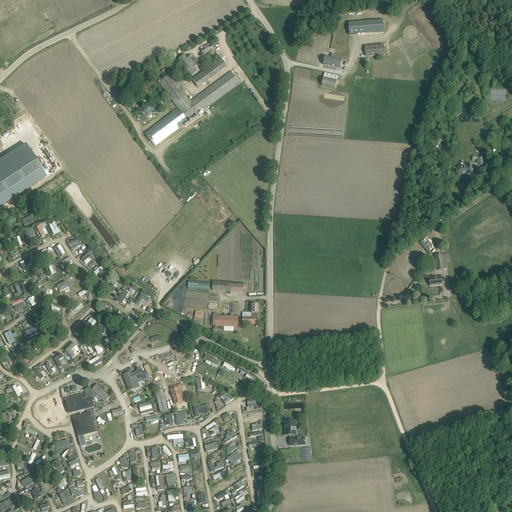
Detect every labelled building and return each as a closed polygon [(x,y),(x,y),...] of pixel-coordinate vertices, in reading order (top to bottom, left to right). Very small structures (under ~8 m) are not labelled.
[(349,23),(350,35),(384,33),(383,21),(349,23)] [(204,55),(214,49),(211,43),(201,48),(204,55)] [(365,47),(366,57),(385,55),(385,45),(365,47)] [(323,65),(340,69),(342,60),(347,61),(348,57),(332,53),(331,57),(325,56),(323,65)] [(189,77),(200,69),(190,57),(187,59),(185,56),(178,60),(180,62),(189,77)] [(221,58),(217,61),(192,80),(198,88),(227,67),(221,58)] [(171,74),(159,83),(175,105),(178,109),(145,133),(154,147),(188,122),(198,114),(201,119),(154,154),(171,179),(265,109),(247,85),(206,116),(202,111),(240,83),(231,72),(190,102),(171,74)] [(327,87),(335,89),(337,80),(340,81),(341,77),(324,73),(322,86),(327,87)] [(151,92),(150,90),(157,84),(154,81),(144,89),(148,94),(151,92)] [(142,111),(146,117),(156,111),(152,105),(142,111)] [(483,127),(481,131),(490,136),(492,132),(483,127)] [(26,144),(0,159),(0,205),(46,177),(26,144)] [(474,179),(473,172),(473,165),(466,165),(466,166),(465,166),(465,163),(463,162),(461,162),(460,163),(460,166),(458,166),(458,173),(466,173),(466,179),(474,179)] [(32,215),(22,220),(25,227),(35,223),(32,215)] [(55,222),(49,225),(53,234),(59,232),(55,222)] [(36,226),(41,237),(48,233),(45,227),(41,228),(40,225),(36,226)] [(26,230),(29,241),(36,239),(32,228),(26,230)] [(20,246),(25,244),(23,238),(25,238),(24,234),(16,237),(20,246)] [(10,237),(2,241),(3,244),(0,245),(1,249),(12,243),(10,237)] [(68,241),(70,249),(81,246),(80,242),(82,242),(81,238),(68,241)] [(62,255),(65,253),(60,244),(57,246),(62,255)] [(37,254),(39,259),(47,255),(45,250),(37,254)] [(81,259),(86,265),(88,264),(91,267),(95,263),(93,260),(95,258),(89,251),(81,259)] [(437,271),(444,270),(447,269),(446,255),(442,255),(435,256),(437,271)] [(65,267),(73,263),(70,257),(62,261),(65,267)] [(99,275),(106,269),(102,265),(94,272),(96,275),(98,273),(99,275)] [(87,276),(78,283),(82,288),(91,281),(87,276)] [(442,277),(429,279),(430,286),(443,285),(442,277)] [(188,282),(188,289),(210,290),(210,282),(188,282)] [(243,284),(227,283),(227,292),(243,293),(243,284)] [(14,294),(16,297),(22,294),(18,285),(15,287),(18,293),(14,294)] [(2,288),(5,296),(10,294),(7,286),(2,288)] [(123,304),(129,292),(123,289),(117,301),(123,304)] [(136,304),(139,305),(143,299),(149,303),(151,299),(141,293),(136,304)] [(34,295),(28,299),(32,306),(38,303),(34,295)] [(11,303),(14,310),(25,305),(22,298),(11,303)] [(258,305),(252,305),(252,313),(242,313),(242,324),(258,325),(258,305)] [(71,309),(68,313),(73,318),(77,314),(71,309)] [(213,327),(233,327),(233,330),(238,330),(238,317),(214,316),(213,327)] [(92,317),(85,324),(89,329),(96,322),(92,317)] [(25,331),(27,338),(40,334),(37,327),(25,331)] [(15,341),(14,337),(17,336),(16,332),(12,334),(11,331),(5,333),(8,344),(15,341)] [(102,341),(107,350),(110,348),(107,344),(110,342),(108,338),(102,341)] [(0,341),(0,354),(8,351),(6,346),(3,347),(1,341),(0,341)] [(72,358),(78,353),(74,349),(77,345),(74,342),(65,350),(72,358)] [(90,344),(84,346),(88,354),(94,352),(90,344)] [(60,359),(64,357),(62,354),(54,358),(59,368),(63,366),(60,359)] [(217,368),(221,360),(206,354),(204,359),(206,360),(205,363),(217,368)] [(99,356),(88,362),(90,365),(93,363),(95,366),(102,362),(99,356)] [(51,374),(54,373),(49,362),(46,364),(51,374)] [(225,363),(223,366),(234,372),(236,368),(225,363)] [(34,370),(42,379),(47,375),(43,370),(44,369),(40,364),(34,370)] [(123,376),(125,380),(130,391),(140,387),(138,382),(144,380),(144,381),(149,379),(148,376),(152,374),(149,365),(144,367),(146,372),(142,373),(140,370),(132,374),(131,372),(123,376)] [(0,382),(1,379),(7,381),(9,376),(0,372),(0,382)] [(197,382),(198,390),(205,389),(204,382),(202,382),(201,377),(195,378),(195,382),(197,382)] [(170,387),(171,389),(173,398),(174,398),(175,405),(181,403),(189,401),(187,395),(184,396),(181,384),(170,387)] [(15,385),(12,386),(18,397),(25,393),(20,385),(17,387),(15,385)] [(98,385),(92,391),(90,388),(87,389),(84,392),(86,394),(65,399),(70,415),(86,411),(87,413),(90,413),(91,414),(73,419),(81,448),(86,446),(83,435),(96,432),(93,422),(96,421),(94,415),(92,415),(91,415),(93,414),(92,409),(95,408),(92,398),(94,398),(95,397),(100,401),(101,400),(104,403),(110,397),(98,385)] [(168,410),(163,390),(155,392),(161,412),(168,410)] [(220,396),(222,400),(226,405),(233,400),(226,391),(220,396)] [(153,412),(151,402),(139,405),(141,415),(153,412)] [(193,404),(195,416),(200,415),(199,413),(209,411),(208,404),(201,406),(200,403),(193,404)] [(123,414),(121,409),(112,411),(113,417),(123,414)] [(183,420),(186,419),(186,412),(176,413),(177,426),(184,425),(183,420)] [(254,420),(262,419),(260,412),(248,413),(249,417),(254,416),(254,420)] [(222,416),(225,421),(232,418),(229,413),(222,416)] [(166,426),(173,425),(173,415),(165,415),(166,426)] [(292,421),(285,422),(285,435),(290,435),(290,438),(290,446),(305,445),(305,437),(296,437),(296,435),(296,427),(293,427),(292,421)] [(34,439),(37,432),(26,427),(25,431),(32,434),(31,437),(34,439)] [(168,435),(168,440),(174,439),(174,444),(178,444),(178,442),(184,441),(183,434),(168,435)] [(57,449),(69,447),(68,440),(56,442),(57,449)] [(205,446),(207,452),(219,448),(217,442),(205,446)] [(235,443),(225,450),(228,454),(238,448),(235,443)] [(169,456),(172,454),(166,445),(163,447),(169,456)] [(22,447),(20,453),(28,457),(31,451),(22,447)] [(67,460),(73,452),(68,449),(63,456),(67,460)] [(231,464),(239,459),(237,456),(240,454),(239,451),(227,458),(231,464)] [(189,454),(178,455),(179,462),(185,462),(185,459),(190,459),(189,454)] [(71,469),(80,465),(77,459),(68,463),(71,469)] [(212,460),(208,461),(211,472),(224,468),(222,462),(216,463),(217,467),(214,468),(212,460)] [(55,462),(52,465),(56,470),(60,467),(55,462)] [(189,470),(190,473),(192,473),(192,469),(192,465),(180,466),(181,471),(189,470)] [(115,467),(112,468),(112,470),(109,471),(112,479),(119,476),(115,467)] [(9,470),(0,472),(0,479),(11,477),(9,470)] [(131,471),(123,473),(124,481),(132,480),(131,471)] [(214,480),(219,477),(220,480),(226,477),(223,471),(213,476),(214,480)] [(176,473),(167,474),(168,488),(175,487),(174,477),(176,477),(176,473)] [(25,488),(36,482),(33,475),(21,481),(25,488)] [(159,486),(159,490),(164,490),(164,475),(156,475),(157,487),(159,486)] [(58,482),(62,488),(68,484),(65,479),(58,482)] [(97,482),(99,488),(106,485),(105,479),(97,482)] [(219,488),(222,486),(223,490),(229,487),(225,480),(217,485),(219,488)] [(240,481),(233,485),(237,490),(240,488),(239,486),(242,484),(240,481)] [(97,485),(92,487),(97,502),(102,500),(97,485)] [(124,495),(132,491),(129,485),(121,489),(124,495)] [(38,488),(25,492),(27,500),(33,498),(32,496),(36,495),(37,497),(40,496),(38,488)] [(63,492),(69,504),(72,502),(67,490),(63,492)] [(169,501),(175,501),(174,493),(177,492),(177,490),(168,490),(169,501)] [(242,493),(234,498),(238,503),(245,498),(242,493)] [(0,508),(1,511),(14,506),(10,499),(0,503),(0,508)] [(196,501),(185,502),(186,509),(197,508),(196,501)]
